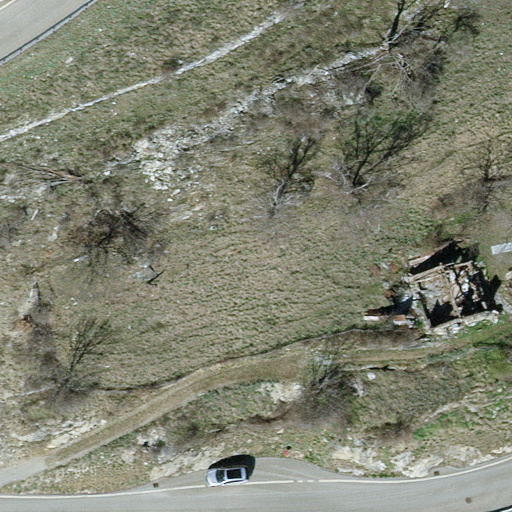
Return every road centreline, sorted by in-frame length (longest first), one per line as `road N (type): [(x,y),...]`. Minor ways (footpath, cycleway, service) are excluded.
road 1 (track): [(0,480),(221,376),(323,358),(435,353),(511,318)]
road 2 (tertiary): [(511,481),(415,500),(132,511)]
